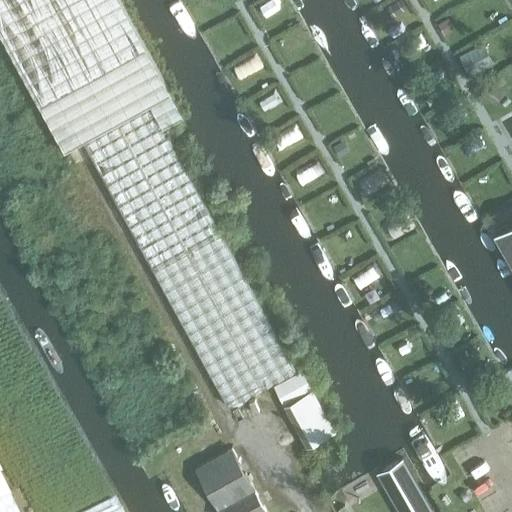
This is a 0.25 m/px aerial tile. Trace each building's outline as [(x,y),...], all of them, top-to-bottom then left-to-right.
[(120,0),(0,0),(0,31),(65,147),(83,138),(151,101),(164,125),(183,114),(120,0)] [(495,101),(504,87),(489,78),(480,92),(495,101)] [(83,138),(229,404),(296,367),(164,125),(151,101),(83,138)] [(343,138),(332,145),(339,156),(350,149),(343,138)] [(511,219),(495,229),(511,259),(511,219)] [(274,383),(284,403),(313,387),(302,368),(274,383)] [(313,387),(284,403),(283,403),(307,446),(334,429),(313,387)] [(218,509),(219,511),(262,511),(266,510),(231,445),(195,465),(218,509)] [(403,456),(379,470),(377,470),(400,511),(425,511),(433,508),(403,456)] [(17,511),(0,475),(0,511),(17,511)] [(121,511),(115,500),(90,511),(121,511)]
